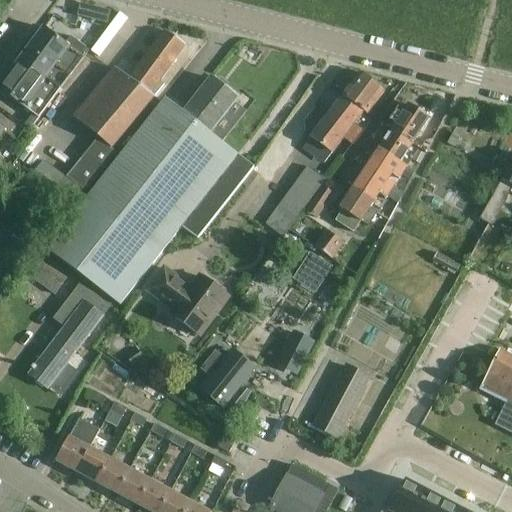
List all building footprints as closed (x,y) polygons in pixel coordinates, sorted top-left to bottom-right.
[(79,4),(75,16),(91,20),(94,8),(79,4)] [(43,30),(20,61),(46,80),(51,83),(60,90),(89,52),(86,50),(68,35),(62,43),(43,30)] [(159,82),(184,46),(165,32),(129,80),(114,70),(74,119),(98,139),(67,178),(43,161),(27,183),(67,211),(82,190),(85,192),(116,154),(111,150),(154,97),(163,85),(159,82)] [(52,101),(60,90),(46,80),(20,61),(0,87),(0,90),(25,109),(25,108),(36,116),(49,99),(52,101)] [(363,78),(359,75),(310,140),(332,155),(344,139),(349,143),(359,130),(354,127),(365,113),(367,114),(383,93),(371,84),(371,81),(366,78),(363,78)] [(215,129),(238,101),(211,80),(183,116),(172,107),(164,101),(97,186),(98,186),(47,252),(119,307),(181,229),(196,242),(253,170),(236,157),(221,145),(226,139),(215,129)] [(391,130),(413,144),(417,136),(424,141),(431,131),(424,126),(428,120),(425,118),(425,114),(419,110),(415,111),(407,106),(391,130)] [(0,137),(3,133),(13,141),(22,130),(0,113),(0,137)] [(391,130),(379,149),(407,167),(412,159),(417,151),(411,147),(413,144),(391,130)] [(407,167),(379,149),(366,169),(387,183),(392,174),(399,179),(407,167)] [(307,168),(294,185),(297,188),(311,198),(312,199),(325,181),(324,181),(311,170),(307,168)] [(387,183),(366,169),(353,188),(375,202),(379,194),(387,199),(394,188),(387,183)] [(492,227),(507,201),(511,186),(506,184),(502,182),(501,182),(486,209),(480,220),(492,227)] [(294,185),(282,202),(285,204),(299,215),(300,216),(302,212),(311,201),(312,199),(311,198),(297,188),(294,185)] [(313,201),(311,203),(323,211),(325,208),(327,204),(329,201),(334,195),(324,188),(323,187),(316,196),(313,201)] [(353,188),(340,209),(342,210),(351,216),(361,223),(368,227),(371,222),(376,214),(369,210),(375,202),(353,188)] [(394,188),(387,199),(396,205),(403,194),(394,188)] [(282,202),(265,225),(268,227),(271,230),(283,238),(283,239),(296,221),(300,216),(299,215),(285,204),(282,202)] [(338,217),(334,222),(353,234),(355,231),(361,223),(351,216),(342,210),(338,217)] [(326,232),(315,247),(331,260),(343,245),(326,232)] [(300,270),(293,281),(314,295),(332,268),(328,265),(331,260),(315,247),(300,270)] [(29,248),(20,260),(28,266),(37,254),(29,248)] [(456,275),(460,266),(437,254),(433,262),(456,275)] [(56,296),(70,277),(42,255),(27,274),(56,296)] [(19,261),(10,273),(18,279),(27,267),(19,261)] [(191,286),(164,266),(146,292),(172,312),(169,316),(200,340),(231,298),(201,274),(191,286)] [(0,287),(0,297),(3,300),(14,285),(7,279),(0,287)] [(47,389),(109,307),(80,285),(53,319),(66,329),(30,376),(47,389)] [(294,332),(276,366),(280,368),(296,376),(311,349),(314,343),(294,332)] [(134,370),(145,362),(133,346),(122,354),(134,370)] [(209,377),(198,390),(223,409),(255,369),(231,350),(223,361),(222,360),(215,354),(202,371),(209,377)] [(511,357),(501,352),(481,390),(506,403),(494,426),(511,434),(511,357)] [(338,440),(370,380),(346,367),(314,427),(338,440)] [(94,392),(89,400),(101,407),(106,399),(94,392)] [(114,403),(110,411),(111,412),(122,418),(126,410),(118,406),(114,403)] [(142,428),(146,421),(134,414),(130,422),(142,428)] [(59,455),(55,463),(75,474),(76,474),(89,451),(99,431),(98,430),(78,419),(68,439),(59,455)] [(162,439),(166,432),(154,425),(150,433),(162,439)] [(182,450),(186,442),(174,436),(170,444),(182,450)] [(229,454),(234,443),(223,437),(218,448),(229,454)] [(486,442),(479,454),(490,461),(497,448),(486,442)] [(202,460),(207,453),(195,446),(190,454),(202,460)] [(89,451),(76,474),(95,484),(97,485),(109,461),(108,461),(89,451)] [(222,471),(226,464),(226,463),(215,457),(210,465),(211,465),(212,466),(215,468),(222,471)] [(109,461),(97,485),(113,494),(116,495),(116,496),(129,472),(128,471),(126,470),(109,461)] [(211,465),(208,472),(219,478),(222,471),(215,468),(212,466),(211,465)] [(273,511),(327,511),(338,491),(292,467),(269,509),(273,511)] [(129,472),(116,496),(135,506),(137,507),(149,483),(148,482),(129,472)] [(405,481),(388,511),(413,511),(424,491),(405,481)] [(149,483),(137,507),(146,511),(158,511),(168,493),(167,492),(149,483)] [(424,491),(413,511),(437,511),(444,501),(424,491)] [(168,493),(158,511),(185,511),(190,504),(188,503),(168,493)] [(444,501),(437,511),(462,511),(463,511),(444,501)]
